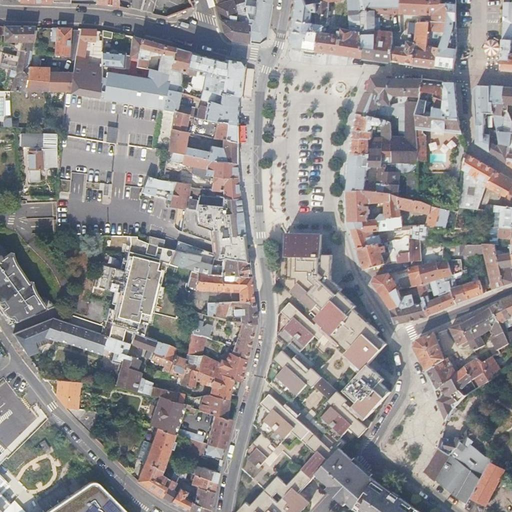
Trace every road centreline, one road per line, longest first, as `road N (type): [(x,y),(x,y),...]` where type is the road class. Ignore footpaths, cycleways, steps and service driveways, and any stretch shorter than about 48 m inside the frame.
road 1 (residential): [(260,224),(266,330),(224,511)]
road 2 (residential): [(366,457),(403,395),(404,334),(511,288)]
road 3 (residential): [(217,46),(110,18),(0,13)]
road 4 (residential): [(16,361),(131,485),(172,511)]
road 5 (residential): [(270,58),(255,135),(260,224)]
